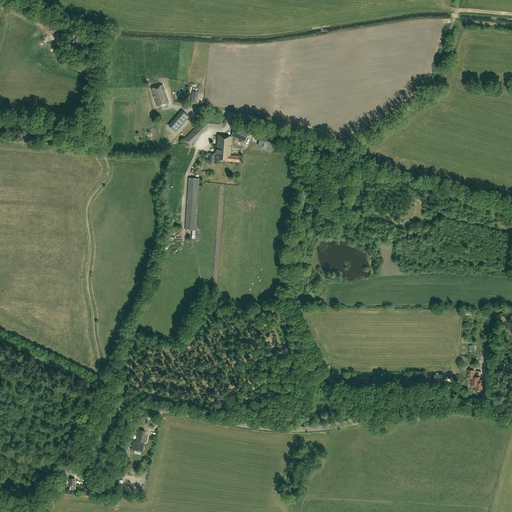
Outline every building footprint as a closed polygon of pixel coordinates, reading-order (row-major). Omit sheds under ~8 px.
[(157,107),(169,103),(162,84),(150,88),(157,107)] [(185,121),(179,115),(169,126),(176,132),(185,121)] [(206,117),(183,140),(186,143),(191,145),(209,127),(223,128),(223,119),(206,117)] [(235,126),(231,136),(245,141),(249,132),(235,126)] [(231,136),(224,136),(217,135),(216,153),(209,153),(208,155),(210,155),(209,165),(214,165),(214,160),(238,162),(238,156),(230,155),(231,136)] [(195,230),(198,189),(202,189),(203,179),(198,178),(188,178),(185,229),(192,230),(192,238),(195,238),(195,230)] [(474,391),(483,392),(484,379),(479,379),(479,377),(474,377),(474,370),(467,370),(467,379),(471,379),(471,383),(471,386),(472,386),(472,387),(475,387),(474,391)] [(143,451),(144,445),(142,445),(145,431),(139,430),(136,442),(134,441),(134,444),(133,444),(132,449),(143,451)] [(89,492),(89,485),(91,486),(91,480),(89,480),(89,483),(84,482),(83,491),(83,493),(88,493),(88,491),(89,492)]
